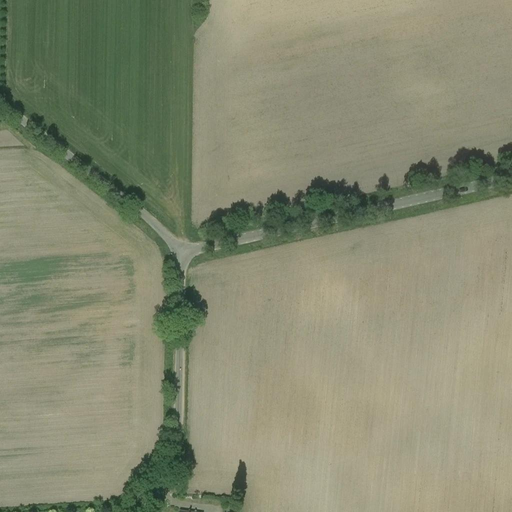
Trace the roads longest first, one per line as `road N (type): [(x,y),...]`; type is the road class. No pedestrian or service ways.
road 1 (unclassified): [(176,252),(511,175)]
road 2 (unclassified): [(125,511),(178,447),(176,252)]
road 3 (unclassified): [(176,252),(155,224),(0,104)]
